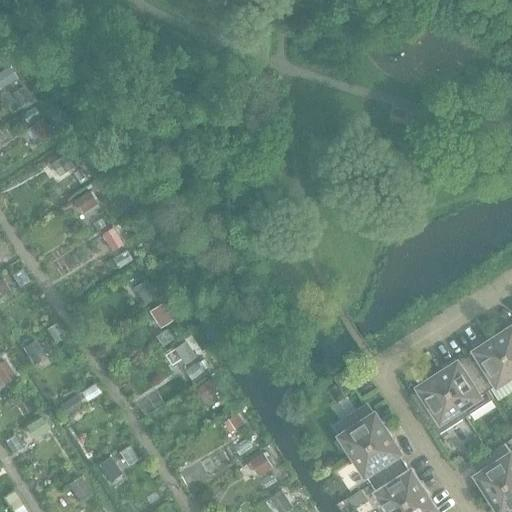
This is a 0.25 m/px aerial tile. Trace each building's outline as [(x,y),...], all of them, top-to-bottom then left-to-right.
[(8,67),(0,72),(0,87),(15,77),(8,67)] [(42,119),(32,126),(42,140),(52,134),(42,119)] [(65,155),(52,163),(58,174),(72,165),(65,155)] [(89,191),(75,200),(82,211),(96,202),(89,191)] [(112,228),(101,234),(111,249),(122,243),(112,228)] [(3,277),(0,278),(0,295),(10,289),(3,277)] [(146,279),(134,286),(145,302),(156,295),(146,279)] [(161,303),(150,310),(160,326),(171,319),(161,303)] [(511,326),(495,337),(511,364),(511,326)] [(511,364),(495,337),(476,349),(477,351),(468,357),(488,389),(511,373),(511,364)] [(35,340),(24,347),(34,362),(44,356),(35,340)] [(186,342),(175,350),(181,358),(184,363),(195,356),(186,342)] [(488,389),(468,357),(459,363),(457,361),(438,374),(463,411),(466,416),(493,398),(488,390),(488,389)] [(4,360),(0,362),(0,376),(4,383),(14,376),(4,360)] [(463,411),(438,374),(419,386),(421,388),(411,394),(431,426),(456,410),(458,414),(463,411)] [(209,379),(195,387),(203,399),(216,390),(209,379)] [(76,394),(61,404),(68,415),(83,405),(76,394)] [(387,432),(385,428),(375,413),(373,414),(367,404),(335,425),(351,450),(347,453),(349,457),(387,432)] [(234,416),(225,423),(231,431),(240,425),(234,416)] [(41,417),(27,426),(34,436),(47,427),(41,417)] [(511,433),(511,427),(510,424),(500,431),(505,439),(511,433)] [(403,462),(397,452),(399,451),(387,432),(349,457),(352,461),(356,458),(371,482),(403,462)] [(511,479),(511,454),(505,443),(473,464),(479,474),(477,475),(489,494),(511,479)] [(263,453),(250,462),(258,475),(272,466),(263,453)] [(455,470),(466,463),(461,456),(451,463),(455,470)] [(110,457),(100,464),(109,479),(120,472),(110,457)] [(387,511),(424,489),(421,485),(411,470),(409,471),(403,462),(371,482),(387,506),(383,509),(384,511),(387,511)] [(80,477),(69,484),(78,499),(89,492),(80,477)] [(511,511),(511,479),(489,494),(500,511),(502,511),(503,511),(511,511)] [(435,511),(434,509),(436,508),(424,489),(387,511),(435,511)] [(27,511),(14,491),(3,497),(12,511),(27,511)] [(282,491),(271,498),(279,511),(284,511),(292,507),(282,491)]
